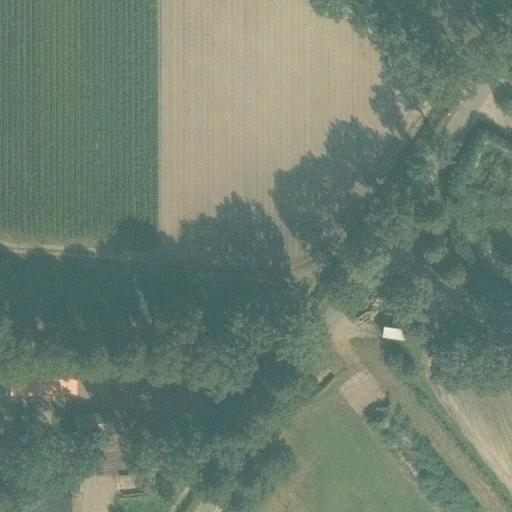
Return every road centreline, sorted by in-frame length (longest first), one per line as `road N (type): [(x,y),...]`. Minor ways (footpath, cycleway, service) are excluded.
road 1 (unclassified): [(211,511),(387,242)]
road 2 (unknown): [(0,467),(249,453)]
road 3 (unclassified): [(387,242),(511,52)]
road 4 (unclassified): [(511,325),(461,305),(387,242)]
